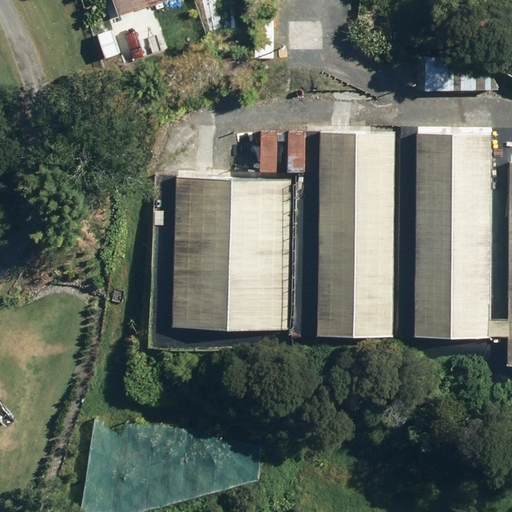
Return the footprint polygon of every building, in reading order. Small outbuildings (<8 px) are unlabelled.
[(255,58),(272,58),(272,13),(256,12),(255,58)] [(323,22),(287,22),(287,64),(314,64),(314,50),(323,50),(323,22)] [(495,67),(511,76),(511,57),(502,52),(495,67)] [(417,59),(417,91),(500,90),(485,59),(417,59)] [(508,363),(511,363),(511,161),(491,161),(492,132),(321,130),(320,167),(291,168),(292,177),(154,176),(152,346),(292,347),(292,333),(509,335),(508,363)] [(83,511),(146,511),(261,479),(264,427),(94,415),(83,511)]
